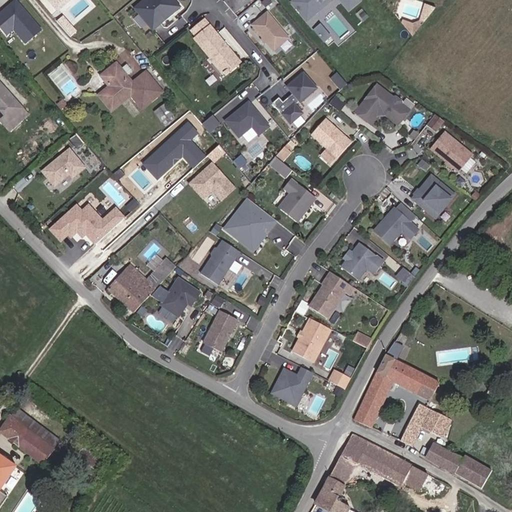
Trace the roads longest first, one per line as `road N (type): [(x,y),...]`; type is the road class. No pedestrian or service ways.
road 1 (unclassified): [(234,398),(129,336),(0,206)]
road 2 (tertiary): [(343,419),(395,322),(511,180)]
road 3 (residential): [(234,398),(299,274),(365,175)]
road 4 (unclassified): [(343,419),(509,511)]
